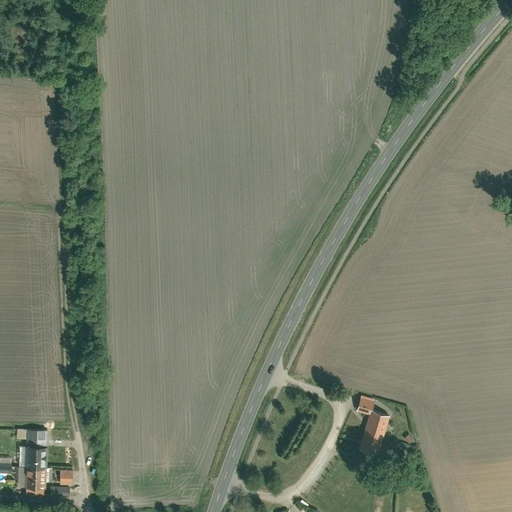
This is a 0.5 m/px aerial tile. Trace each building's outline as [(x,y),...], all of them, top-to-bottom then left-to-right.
[(390,415),(370,409),(359,449),(379,454),(390,415)] [(49,428),(28,428),(27,444),(48,444),(49,428)] [(409,433),(404,437),(408,442),(413,437),(409,433)] [(27,444),(27,465),(48,465),(48,444),(27,444)] [(0,471),(11,471),(10,456),(0,456),(0,471)] [(69,463),(56,463),(56,477),(68,477),(69,463)] [(27,465),(27,493),(44,493),(44,486),(48,486),(48,465),(27,465)] [(50,495),(69,494),(69,484),(49,485),(50,495)]
